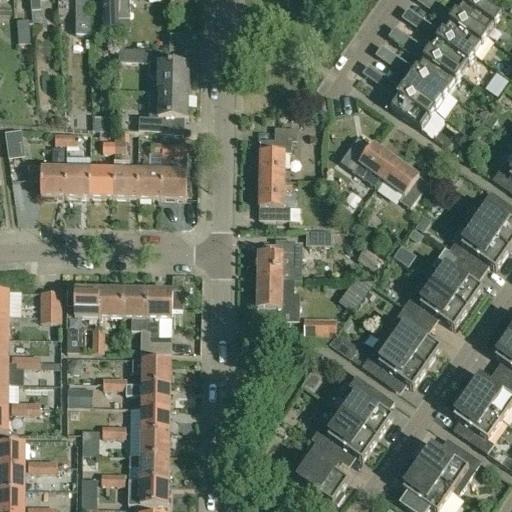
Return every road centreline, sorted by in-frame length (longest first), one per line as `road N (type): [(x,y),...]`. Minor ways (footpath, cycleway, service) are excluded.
road 1 (residential): [(353,511),(511,287)]
road 2 (residential): [(215,511),(221,254)]
road 3 (residential): [(221,254),(225,0)]
road 4 (residential): [(0,256),(221,254)]
